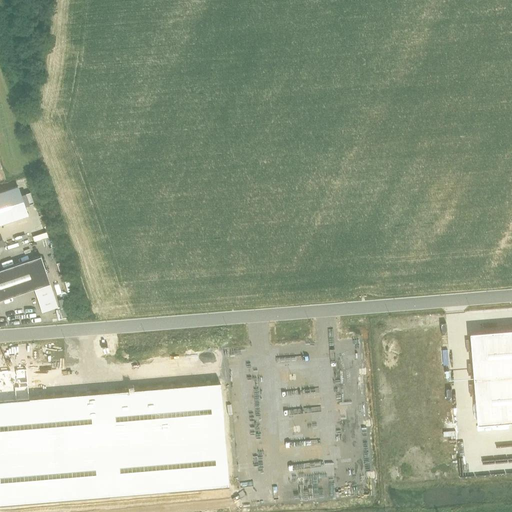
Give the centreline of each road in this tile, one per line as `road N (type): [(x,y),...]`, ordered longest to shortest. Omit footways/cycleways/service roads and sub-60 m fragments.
road 1 (unclassified): [(0,339),(511,299)]
road 2 (unknown): [(454,304),(467,411),(493,444),(511,443)]
